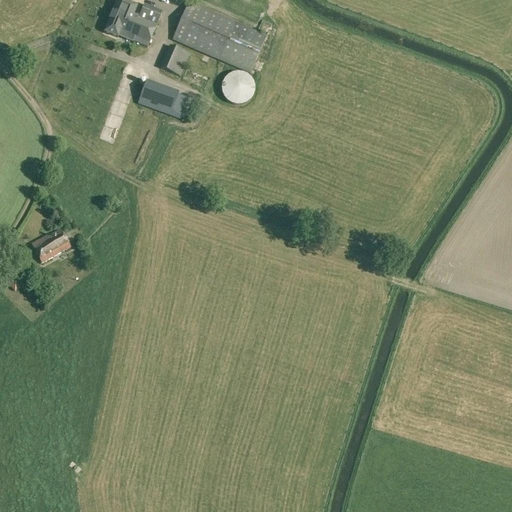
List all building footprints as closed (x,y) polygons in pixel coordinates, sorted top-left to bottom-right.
[(118,0),(112,15),(125,20),(140,26),(143,20),(133,16),(137,7),(119,0),(118,0)] [(172,41),(250,75),(266,36),(189,2),(172,41)] [(144,5),(139,17),(157,24),(162,13),(144,5)] [(123,26),(125,20),(112,15),(105,33),(117,38),(118,36),(132,42),(132,41),(136,32),(123,26)] [(140,26),(125,20),(123,26),(136,32),(132,41),(147,47),(157,26),(143,20),(140,26)] [(160,68),(180,77),(190,55),(169,47),(160,68)] [(231,103),(236,104),(241,104),(246,103),(250,100),(252,96),(254,92),(255,87),(254,82),(251,78),(247,74),(242,72),(237,72),(232,72),(228,75),(225,78),(222,83),(221,88),(222,92),(224,97),(227,101),(231,103)] [(138,105),(179,120),(187,99),(178,96),(179,93),(146,82),(138,105)] [(149,121),(152,128),(161,124),(158,117),(149,121)] [(110,202),(116,213),(124,208),(117,197),(110,202)] [(31,246),(42,264),(65,250),(65,251),(70,248),(60,231),(45,240),(44,238),(31,246)] [(4,279),(14,292),(21,286),(10,274),(4,279)]
